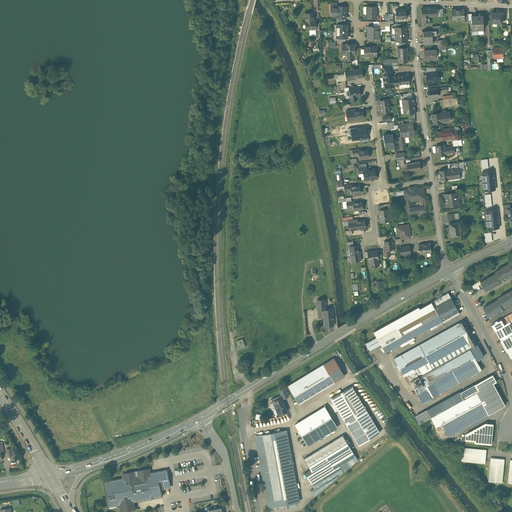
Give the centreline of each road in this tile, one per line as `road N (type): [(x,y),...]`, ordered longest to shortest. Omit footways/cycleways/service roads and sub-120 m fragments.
road 1 (secondary): [(199,418),(448,270)]
road 2 (residential): [(412,2),(432,180)]
road 3 (track): [(231,337),(226,236),(233,165)]
road 4 (residential): [(511,397),(498,355),(448,270)]
road 5 (secondary): [(88,466),(199,418)]
